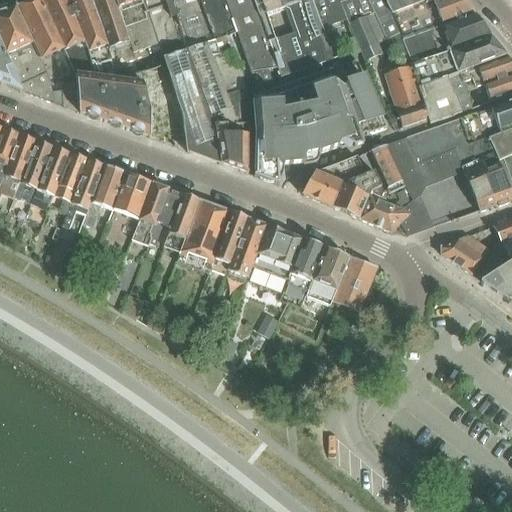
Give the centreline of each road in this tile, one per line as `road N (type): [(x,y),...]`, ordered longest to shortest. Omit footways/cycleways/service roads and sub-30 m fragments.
road 1 (residential): [(0,102),(394,255),(409,270)]
road 2 (residential): [(409,270),(410,324),(350,396),(346,426),(436,511)]
road 3 (residential): [(511,333),(422,270),(409,270)]
